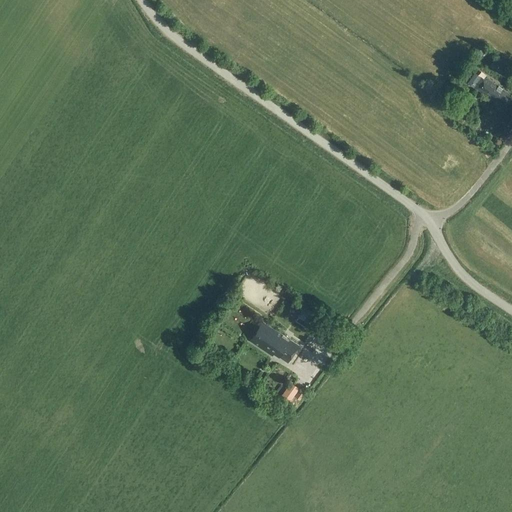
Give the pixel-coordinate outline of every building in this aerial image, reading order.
[(489,66),(505,77),(511,68),(495,57),(489,66)] [(475,73),(468,83),(474,87),(481,77),(475,73)] [(511,87),(496,76),(493,81),(511,94),(511,87)] [(485,78),(477,89),(495,101),(496,99),(503,104),(509,95),(485,78)] [(304,308),(296,321),(311,331),(319,318),(304,308)] [(273,353),(274,353),(269,360),(277,365),(281,358),(288,362),(298,346),(264,324),(252,343),(272,356),(273,353)] [(294,382),(311,394),(318,385),(301,373),(294,382)] [(291,382),(280,397),(291,404),(301,389),(291,382)]
